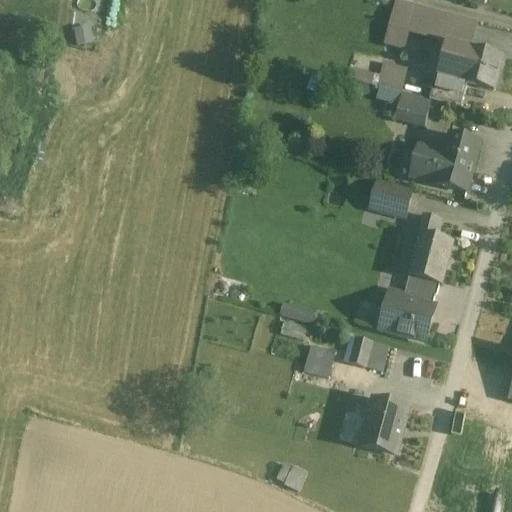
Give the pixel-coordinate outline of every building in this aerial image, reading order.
[(448,45),(448,44),(452,28),(429,21),(427,29),(424,39),(448,45)] [(409,34),(424,39),(427,29),(412,24),(409,34)] [(73,49),(95,46),(92,27),(71,30),(73,49)] [(462,84),(471,50),(448,44),(448,45),(439,77),(439,78),(462,84)] [(503,59),(471,50),(462,84),(468,86),(494,93),(503,59)] [(402,90),(409,69),(385,62),(378,83),(402,90)] [(360,73),(359,87),(377,88),(378,74),(360,73)] [(461,111),(468,86),(462,84),(439,78),(439,77),(437,76),(430,103),(431,103),(461,111)] [(395,122),(402,95),(380,90),(377,101),(388,103),(384,118),(395,122)] [(430,103),(402,95),(395,122),(425,129),(431,103),(430,103)] [(479,144),(451,136),(446,156),(441,175),(470,182),(479,144)] [(441,175),(446,156),(420,150),(411,180),(467,195),(470,182),(441,175)] [(412,194),(377,186),(371,211),(405,220),(412,194)] [(421,237),(409,278),(440,286),(442,287),(453,244),(438,240),(442,223),(423,218),(418,236),(421,237)] [(437,298),(440,286),(409,278),(403,301),(432,309),(435,298),(437,298)] [(428,325),(432,309),(403,301),(389,297),(385,313),(388,318),(383,333),(426,345),(431,329),(428,325)] [(317,328),(322,315),(285,303),(280,316),(317,328)] [(389,349),(357,341),(350,365),(365,371),(369,357),(386,362),(389,349)] [(335,356),(310,350),(304,376),(329,382),(335,356)] [(407,412),(374,403),(362,448),(395,457),(407,412)] [(292,461),(283,476),(302,486),(310,470),(292,461)]
